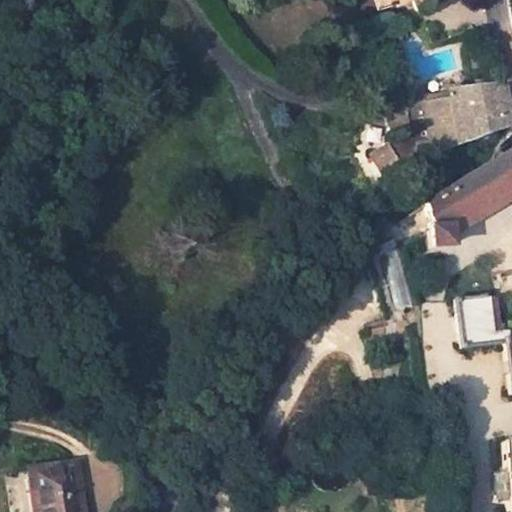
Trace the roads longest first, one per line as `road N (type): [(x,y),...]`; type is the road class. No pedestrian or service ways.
road 1 (unknown): [(76,0),(33,205),(0,316)]
road 2 (unknown): [(391,43),(359,51),(330,98),(291,99),(236,69),(187,0)]
